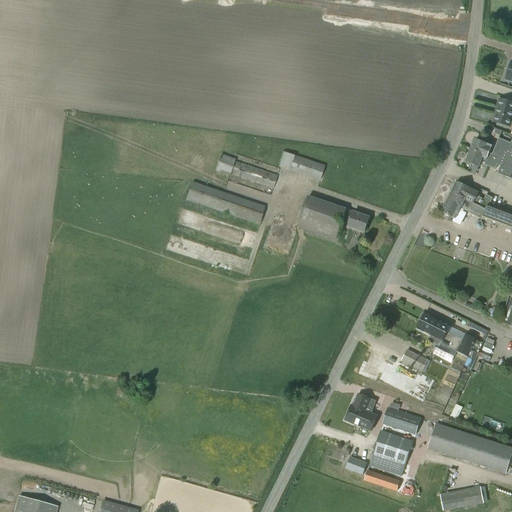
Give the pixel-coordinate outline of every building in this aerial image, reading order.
[(511,103),(507,102),(507,101),(501,99),(501,101),(500,100),(499,100),(497,108),(496,108),(494,114),(495,114),(493,122),(510,127),(511,125),(511,103)] [(491,148),(477,141),(474,140),(464,162),(473,166),(470,173),(474,175),(477,167),(478,168),(480,162),(484,164),(483,167),(494,172),(496,167),(500,168),(497,176),(509,181),(511,172),(511,141),(510,145),(498,140),(491,157),(488,155),(491,148)] [(285,153),(279,169),(319,182),(324,166),(285,153)] [(221,155),(215,172),(230,177),(230,175),(272,189),(277,176),(234,162),(235,159),(221,155)] [(191,182),(185,200),(258,226),(264,207),(191,182)] [(442,209),(441,212),(449,216),(447,220),(453,223),(454,222),(458,224),(461,223),(466,213),(460,210),(461,207),(482,218),(511,229),(511,228),(511,212),(488,204),(491,198),(485,195),(483,199),(478,197),(474,203),(472,202),(477,193),(456,182),(455,184),(454,183),(441,209),(442,209)] [(308,197),(297,228),(335,241),(342,221),(348,224),(347,227),(364,232),(368,218),(308,197)] [(424,315),(421,314),(418,320),(421,322),(445,334),(441,341),(439,344),(456,353),(467,358),(461,371),(466,373),(481,342),(464,334),(461,340),(446,332),(448,327),(424,315)] [(445,334),(421,322),(417,329),(441,341),(445,334)] [(450,364),(456,353),(439,344),(438,343),(432,355),(450,364)] [(407,350),(401,361),(422,372),(428,361),(407,350)] [(476,362),(473,370),(479,372),(482,364),(476,362)] [(353,424),(370,432),(377,416),(369,413),(369,411),(371,412),(375,402),(358,395),(353,406),(351,406),(345,421),(353,424)] [(387,408),(382,424),(415,435),(420,419),(387,408)] [(511,448),(435,423),(426,449),(505,474),(511,452),(511,448)] [(380,431),(368,467),(401,477),(412,442),(380,431)] [(349,457),(344,469),(362,476),(367,464),(349,457)] [(367,470),(363,481),(396,492),(399,481),(367,470)] [(483,504),(480,488),(440,496),(442,511),(483,504)] [(19,497),(14,511),(55,511),(57,507),(19,497)] [(102,502),(99,511),(136,511),(137,511),(102,502)]
